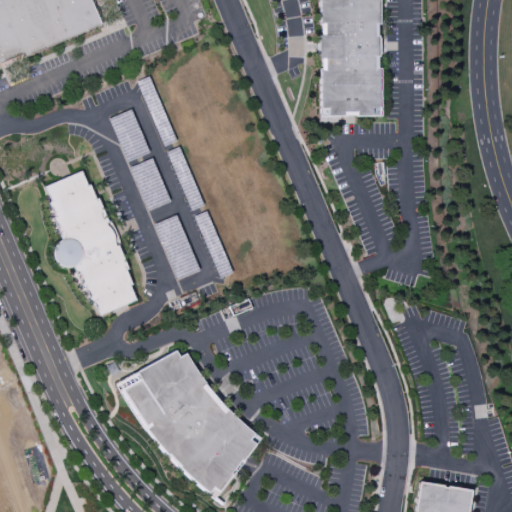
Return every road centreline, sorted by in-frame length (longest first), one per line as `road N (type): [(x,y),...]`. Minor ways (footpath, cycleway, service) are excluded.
road 1 (residential): [(224,0),(385,379),(396,455),(387,511)]
road 2 (residential): [(480,0),(479,116),(511,227)]
road 3 (residential): [(164,511),(105,446),(39,339)]
road 4 (residential): [(39,339),(53,398),(82,450),(134,511)]
road 5 (residential): [(511,175),(495,91),(497,0)]
